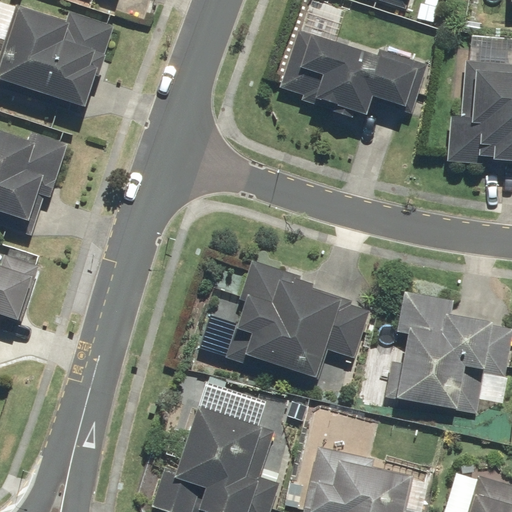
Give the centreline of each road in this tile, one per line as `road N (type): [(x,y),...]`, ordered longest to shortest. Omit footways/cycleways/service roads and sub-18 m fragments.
road 1 (residential): [(168,148),(333,208),(511,243)]
road 2 (tertiary): [(65,470),(168,148)]
road 3 (tertiary): [(168,148),(219,0)]
